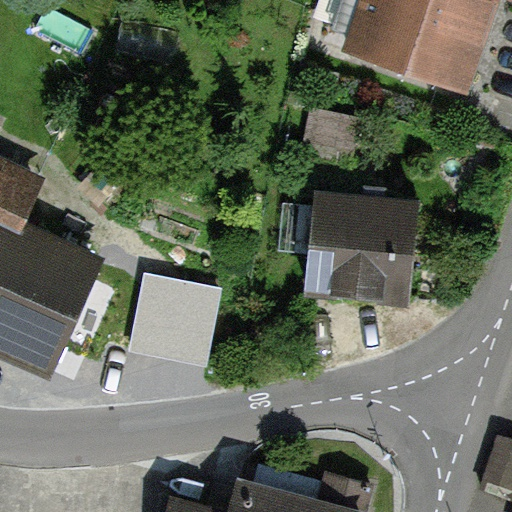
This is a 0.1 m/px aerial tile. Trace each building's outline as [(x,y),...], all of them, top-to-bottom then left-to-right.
[(500,0),(370,0),(355,46),(471,86),(500,0)] [(362,117),(308,104),(294,165),(349,177),(362,117)] [(0,339),(53,362),(100,252),(34,224),(53,179),(0,155),(0,339)] [(415,202),(312,194),(305,288),(408,296),(415,202)] [(148,276),(133,352),(209,367),(224,290),(148,276)] [(356,511),(194,459),(176,511),(356,511)]
